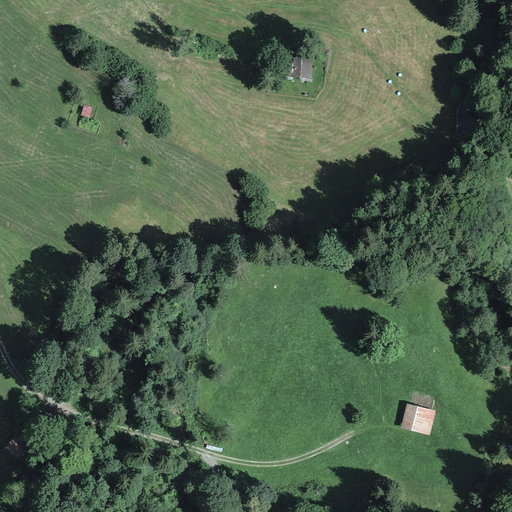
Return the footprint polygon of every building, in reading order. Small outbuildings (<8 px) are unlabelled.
[(284,63),(283,75),(307,77),(309,63),(294,61),(294,64),(284,63)] [(91,116),(93,106),(84,104),(82,115),(91,116)] [(405,426),(420,430),(424,411),(409,407),(405,426)] [(432,413),(424,411),(420,430),(427,432),(432,413)] [(16,440),(8,448),(16,456),(24,448),(16,440)]
